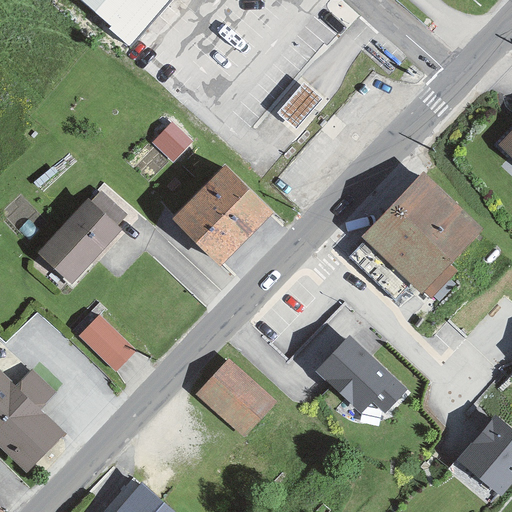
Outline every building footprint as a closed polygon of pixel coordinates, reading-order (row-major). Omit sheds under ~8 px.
[(86,0),(114,24),(111,27),(130,43),(166,0),(86,0)] [(311,35),(319,33),(317,23),(310,24),(311,35)] [(278,111),(285,117),(311,86),(304,80),(278,111)] [(323,96),(311,86),(285,117),(297,126),(323,96)] [(154,137),(179,158),(193,143),(167,122),(154,137)] [(185,220),(227,261),(276,213),(233,170),(185,220)] [(425,175),(368,235),(369,235),(350,254),(395,299),(408,286),(415,294),(423,287),(431,294),(426,300),(432,307),(449,290),(442,284),(452,273),(444,265),(448,261),(479,227),(425,175)] [(90,200),(87,198),(39,246),(68,274),(116,226),(113,222),(123,210),(101,190),(90,200)] [(444,265),(452,273),(456,269),(448,261),(444,265)] [(423,287),(415,294),(424,302),(426,300),(431,294),(423,287)] [(135,347),(100,313),(80,334),(116,367),(135,347)] [(385,405),(401,388),(351,339),(322,368),(360,405),(372,393),(385,405)] [(201,391),(246,432),(272,402),(228,362),(201,391)] [(31,370),(13,389),(0,378),(0,434),(28,462),(58,431),(36,410),(55,392),(31,370)] [(511,433),(495,419),(452,471),(489,502),(511,474),(511,433)] [(171,511),(143,486),(120,511),(171,511)]
